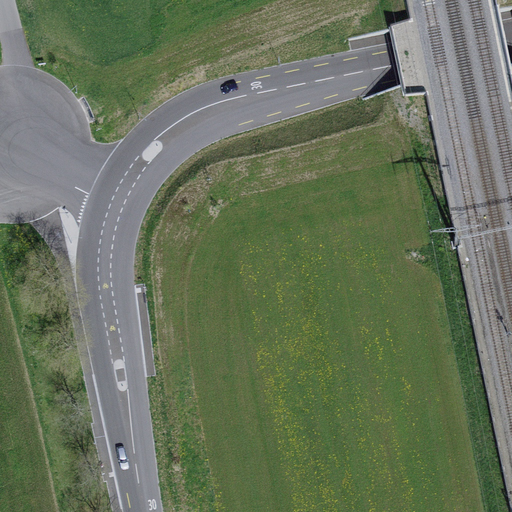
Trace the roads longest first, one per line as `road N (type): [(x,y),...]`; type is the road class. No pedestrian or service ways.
road 1 (tertiary): [(511,35),(217,103),(143,156),(115,202)]
road 2 (tertiary): [(144,511),(106,295),(115,202)]
road 3 (unclassified): [(41,165),(0,10)]
